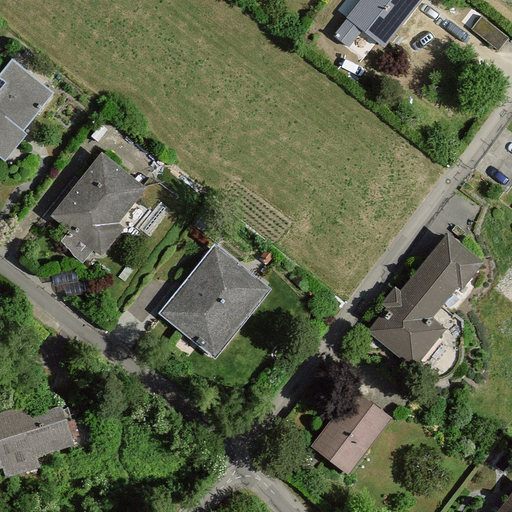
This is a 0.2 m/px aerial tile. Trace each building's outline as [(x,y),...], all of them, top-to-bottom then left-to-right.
[(386,52),(426,0),(361,0),(332,36),(352,52),(365,35),(386,52)] [(0,165),(56,99),(11,61),(0,73),(0,81),(4,85),(0,90),(0,165)] [(150,192),(100,151),(47,216),(98,257),(150,192)] [(396,285),(363,327),(413,376),(447,329),(435,319),(485,263),(447,230),(401,291),(396,285)] [(270,292),(214,239),(160,314),(219,363),(270,292)] [(61,389),(0,411),(0,482),(77,451),(61,389)] [(355,391),(310,449),(347,480),(389,420),(355,391)] [(511,511),(511,491),(496,511),(452,511),(451,510),(449,511),(511,511)]
